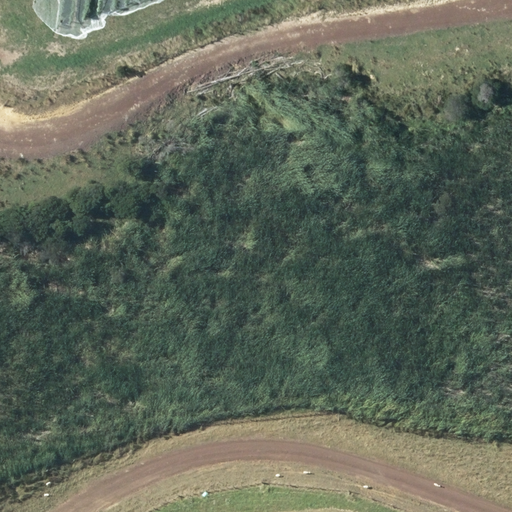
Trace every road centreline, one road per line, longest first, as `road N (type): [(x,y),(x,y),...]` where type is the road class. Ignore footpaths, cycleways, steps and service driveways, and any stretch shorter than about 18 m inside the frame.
road 1 (track): [(0,130),(19,140),(80,127),(186,67),(274,37),(511,4)]
road 2 (track): [(71,511),(173,461),(245,447),(358,464),(482,511)]
